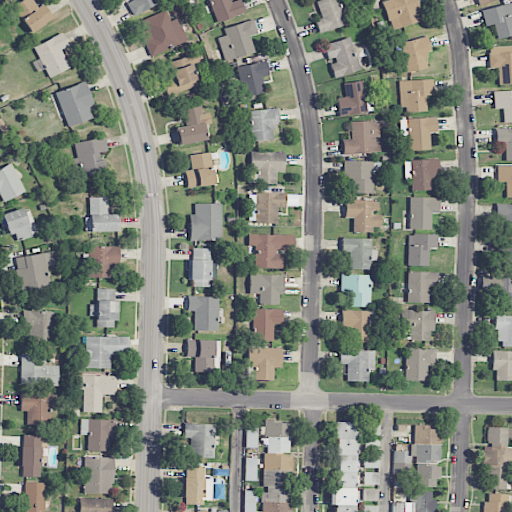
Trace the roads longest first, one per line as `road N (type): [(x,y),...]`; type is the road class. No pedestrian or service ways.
road 1 (tertiary): [(87,0),(133,98),(150,178),(149,511)]
road 2 (residential): [(276,0),(304,78),(315,152),(313,511)]
road 3 (residential): [(447,0),(463,59),(471,199),(461,511)]
road 4 (residential): [(152,400),(511,406)]
